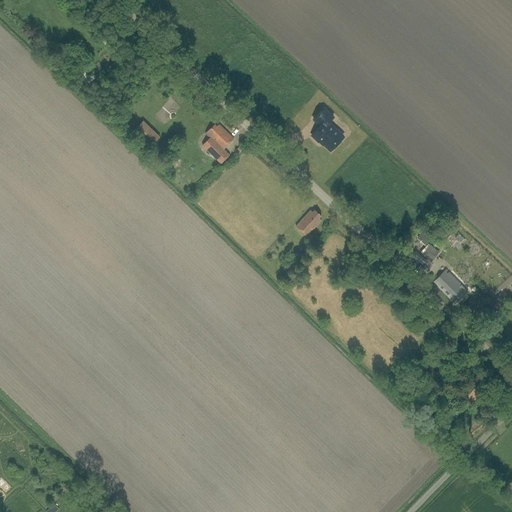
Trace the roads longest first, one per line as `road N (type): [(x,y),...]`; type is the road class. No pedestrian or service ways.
road 1 (unclassified): [(511,375),(111,0)]
road 2 (unclassified): [(511,412),(413,511)]
